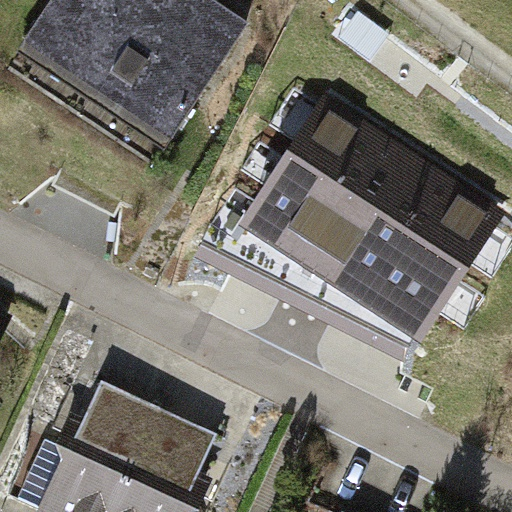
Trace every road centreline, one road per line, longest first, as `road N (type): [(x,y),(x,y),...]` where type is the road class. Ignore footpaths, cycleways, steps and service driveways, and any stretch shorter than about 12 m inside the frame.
road 1 (residential): [(511,492),(0,237)]
road 2 (residential): [(404,0),(511,76)]
